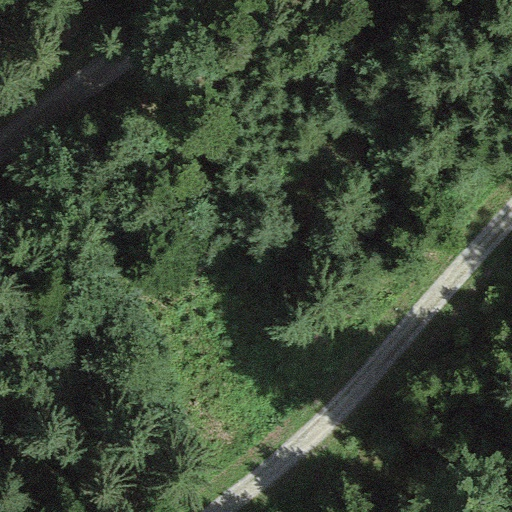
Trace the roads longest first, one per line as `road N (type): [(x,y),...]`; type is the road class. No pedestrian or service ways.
road 1 (track): [(511,215),(350,395),(218,511)]
road 2 (track): [(203,0),(0,143)]
